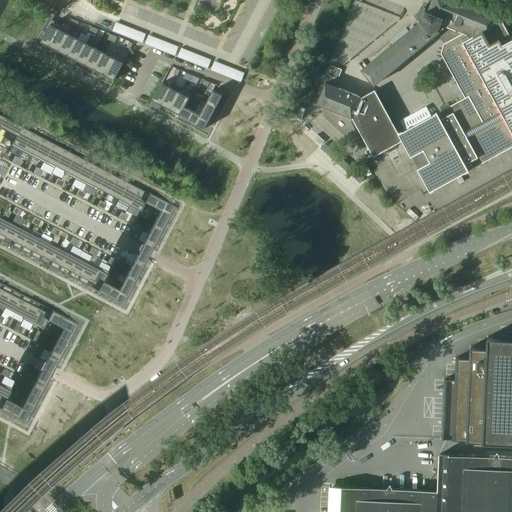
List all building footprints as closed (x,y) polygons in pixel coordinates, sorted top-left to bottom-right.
[(37,0),(53,8),(54,9),(55,7),(60,9),(70,0),(37,0)] [(325,84),(317,104),(349,117),(351,118),(352,118),(373,156),(371,157),(378,170),(375,172),(377,175),(386,191),(389,190),(391,193),(396,202),(400,200),(422,188),(424,192),(429,189),(431,192),(511,147),(511,39),(511,40),(502,21),(495,18),(496,16),(466,4),(461,2),(455,0),(432,0),(430,6),(429,8),(428,12),(425,11),(424,11),(420,9),(419,11),(418,13),(416,14),(419,18),(419,19),(420,19),(421,21),(410,30),(408,32),(386,50),(371,63),(367,65),(366,66),(362,70),(374,85),(377,83),(405,60),(425,43),(430,40),(436,34),(437,34),(439,32),(447,42),(445,43),(444,44),(441,54),(445,61),(465,98),(454,104),(440,111),(399,134),(398,132),(376,92),(375,90),(359,99),(360,98),(336,88),(325,84)] [(46,22),(41,31),(45,33),(52,20),(57,11),(53,9),(50,14),(46,22)] [(45,33),(41,42),(50,47),(62,25),(52,20),(45,33)] [(146,34),(116,22),(112,32),(142,44),(146,34)] [(62,25),(50,47),(59,52),(68,34),(72,27),(64,23),(62,25)] [(68,34),(59,52),(68,56),(78,39),(69,34),(68,34)] [(178,46),(148,35),(144,44),(174,56),(178,46)] [(78,39),(68,56),(77,61),(87,44),(78,39)] [(87,44),(77,61),(86,66),(96,49),(87,44)] [(105,53),(95,71),(104,75),(116,54),(118,49),(113,46),(109,44),(107,49),(106,49),(104,53),(105,53)] [(211,59),(181,48),(177,57),(207,69),(211,59)] [(96,49),(86,66),(95,71),(105,53),(104,53),(96,49)] [(116,54),(104,75),(114,80),(125,59),(116,54)] [(244,73),(214,61),(210,71),(240,82),(244,73)] [(332,66),(328,76),(338,80),(342,70),(332,66)] [(161,83),(152,101),(162,106),(171,88),(161,83)] [(171,88),(162,106),(171,111),(180,93),(171,88)] [(213,91),(204,108),(213,113),(222,96),(213,91)] [(180,93),(171,111),(179,115),(180,115),(184,107),(185,107),(189,98),(180,93)] [(179,115),(179,116),(196,125),(201,115),(200,115),(185,107),(184,107),(180,115),(179,115)] [(301,107),(296,118),(298,119),(300,120),(301,120),(305,109),(301,107)] [(201,115),(196,125),(205,129),(213,113),(204,108),(200,115),(201,115)] [(6,118),(1,128),(16,136),(17,136),(22,126),(6,118)] [(16,136),(12,144),(23,150),(32,133),(22,127),(22,126),(17,136),(16,136)] [(32,133),(23,150),(34,155),(43,138),(32,133)] [(317,135),(313,139),(320,146),(324,141),(317,135)] [(43,138),(34,155),(44,161),(53,144),(43,138)] [(53,144),(44,161),(55,166),(64,149),(53,144)] [(325,144),(320,149),(360,183),(364,179),(325,144)] [(64,149),(55,166),(66,172),(75,155),(64,149)] [(75,155),(66,172),(76,178),(85,160),(75,155)] [(85,160),(76,178),(87,183),(96,166),(85,160)] [(96,166),(87,183),(97,189),(106,172),(96,166)] [(106,172),(97,189),(108,194),(117,177),(106,172)] [(117,177),(108,194),(119,200),(128,183),(117,177)] [(128,183),(119,200),(129,205),(138,188),(128,183)] [(138,188),(129,205),(140,211),(145,203),(144,203),(149,193),(148,194),(138,188)] [(149,193),(144,203),(145,203),(160,211),(161,211),(166,202),(149,193)] [(160,211),(156,218),(166,223),(175,206),(166,202),(161,211),(160,211)] [(156,218),(148,234),(157,239),(166,223),(156,218)] [(2,219),(0,222),(0,239),(2,241),(11,224),(2,219)] [(11,224),(2,241),(12,246),(21,229),(11,224)] [(21,229),(12,246),(21,251),(30,234),(21,229)] [(30,234),(21,251),(31,256),(40,239),(30,234)] [(148,234),(139,250),(149,255),(157,239),(148,234)] [(40,239),(31,256),(40,261),(50,244),(40,239)] [(50,244),(40,261),(50,266),(59,249),(50,244)] [(59,249),(50,266),(60,271),(69,254),(59,249)] [(139,250),(131,267),(140,272),(149,255),(139,250)] [(69,254),(60,271),(69,276),(78,259),(69,254)] [(78,259),(69,276),(79,281),(88,264),(78,259)] [(88,264),(79,281),(88,286),(97,269),(88,264)] [(131,267),(122,283),(132,288),(140,272),(131,267)] [(97,269),(88,286),(98,291),(103,282),(107,274),(97,269)] [(103,282),(98,291),(114,300),(119,290),(103,282)] [(119,290),(114,300),(123,304),(132,288),(122,283),(119,290)] [(5,286),(0,294),(0,305),(5,308),(14,291),(5,286)] [(14,291),(5,308),(15,313),(24,296),(14,291)] [(24,296),(15,313),(24,318),(33,301),(24,296)] [(33,301),(24,318),(34,323),(43,306),(33,301)] [(43,306),(34,323),(44,328),(48,320),(53,311),(43,306)] [(53,311),(48,320),(63,328),(64,329),(69,319),(53,311)] [(63,328),(60,336),(69,341),(78,324),(69,319),(64,329),(63,328)] [(60,336),(51,352),(61,357),(69,341),(60,336)] [(445,379),(443,439),(511,441),(511,337),(489,337),(488,347),(472,347),(471,358),(457,357),(456,380),(445,379)] [(51,352),(45,363),(55,368),(61,357),(51,352)] [(40,373),(34,384),(44,389),(49,378),(40,373)] [(30,392),(26,400),(35,405),(44,389),(34,384),(30,392)] [(0,385),(0,407),(1,408),(1,409),(6,399),(6,400),(11,391),(10,391),(0,385)] [(6,399),(1,409),(17,417),(22,408),(6,400),(6,399)] [(22,408),(17,417),(26,422),(35,405),(26,400),(22,408)] [(338,443),(345,453),(367,438),(361,428),(338,443)] [(511,511),(511,457),(488,457),(488,458),(476,458),(476,456),(452,455),(439,455),(437,491),(435,491),(345,487),(332,486),(330,511),(511,511)] [(207,498),(232,481),(226,473),(201,490),(207,498)]
